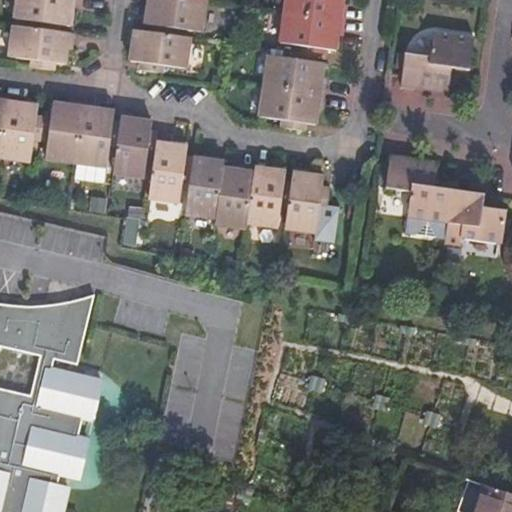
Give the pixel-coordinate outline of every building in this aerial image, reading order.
[(70,0),(11,0),(9,15),(34,19),(32,28),(56,31),(57,23),(66,24),(67,21),(69,11),(70,1),(70,0)] [(199,3),(199,1),(194,0),(143,0),(142,6),(141,11),(139,23),(150,25),(150,27),(150,30),(173,34),(173,29),(195,31),(195,30),(198,10),(199,3)] [(280,0),(278,12),(337,19),(338,9),(339,0),(280,0)] [(334,34),(337,19),(278,12),(278,15),(274,36),(273,41),(299,45),(297,53),(314,55),(318,56),(320,49),(332,50),(333,40),(334,34)] [(65,33),(56,31),(32,28),(7,24),(2,54),(26,57),(24,66),(48,69),(49,60),(60,61),(62,53),(65,33)] [(186,36),(173,34),(150,30),(130,27),(125,52),(123,60),(134,62),(132,69),(156,71),(156,65),(179,68),(186,36)] [(466,70),(470,49),(471,38),(432,32),(430,46),(428,57),(402,54),(398,85),(445,93),(449,68),(466,70)] [(313,62),(314,55),(297,53),(290,52),(289,58),(269,55),(264,86),(319,93),(320,84),(323,62),(313,62)] [(318,100),(319,93),(264,86),(262,96),(259,115),(283,118),(282,126),(303,129),(304,120),(314,122),(315,115),(318,100)] [(37,136),(40,117),(33,117),(34,107),(3,103),(0,124),(0,160),(25,165),(28,139),(36,139),(37,136)] [(70,165),(79,109),(61,106),(49,104),(47,114),(40,113),(40,117),(37,136),(45,137),(41,161),(70,165)] [(113,149),(117,122),(109,121),(110,113),(92,110),(79,109),(70,165),(102,169),(105,148),(113,149)] [(152,158),(154,142),(155,135),(143,132),(145,122),(132,120),(117,118),(117,122),(113,149),(108,177),(129,180),(138,181),(139,179),(142,156),(152,158)] [(166,143),(154,142),(152,158),(149,181),(146,197),(175,201),(178,184),(179,178),(187,180),(190,158),(181,156),(184,145),(181,145),(166,143)] [(443,219),(447,190),(429,188),(431,170),(432,162),(384,156),(383,165),(381,188),(405,192),(402,213),(402,217),(443,222),(443,219)] [(203,159),(190,158),(187,180),(186,186),(182,213),(214,217),(218,190),(221,166),(222,162),(203,159)] [(234,169),(221,166),(218,190),(214,217),(213,224),(243,228),(244,222),(248,194),(251,171),(234,169)] [(252,166),(251,171),(248,194),(244,222),(274,226),(277,205),(284,206),(285,198),(288,181),(281,180),(282,171),(265,168),(252,166)] [(289,171),(288,181),(285,198),(284,206),(282,227),(313,231),(316,210),(324,211),(325,203),(327,188),(318,187),(320,176),(303,173),(289,171)] [(483,195),(447,190),(443,219),(443,222),(440,245),(456,248),(457,238),(501,244),(503,226),(505,211),(481,208),(483,195)] [(0,511),(72,511),(75,503),(63,501),(66,489),(84,493),(92,453),(82,451),(86,433),(95,434),(100,413),(103,395),(96,393),(52,384),(54,375),(79,380),(87,340),(93,310),(89,311),(85,312),(81,314),(77,315),(73,316),(69,317),(65,318),(61,319),(57,320),(53,320),(48,321),(43,322),(38,322),(32,323),(27,323),(22,323),(16,323),(11,323),(6,322),(0,322),(0,321),(0,511)] [(473,511),(511,511),(511,495),(483,485),(473,511)]
